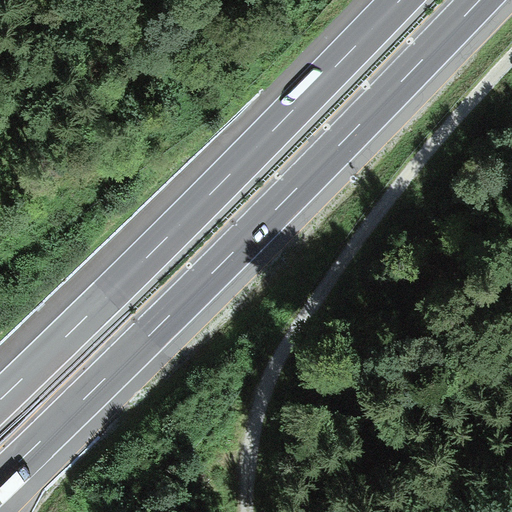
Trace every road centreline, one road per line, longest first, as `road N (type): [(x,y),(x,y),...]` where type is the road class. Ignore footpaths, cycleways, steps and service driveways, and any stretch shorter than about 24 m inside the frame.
road 1 (motorway): [(0,480),(479,0)]
road 2 (motorway): [(400,0),(0,400)]
road 3 (track): [(511,55),(412,165),(301,319),(256,420),(248,511)]
